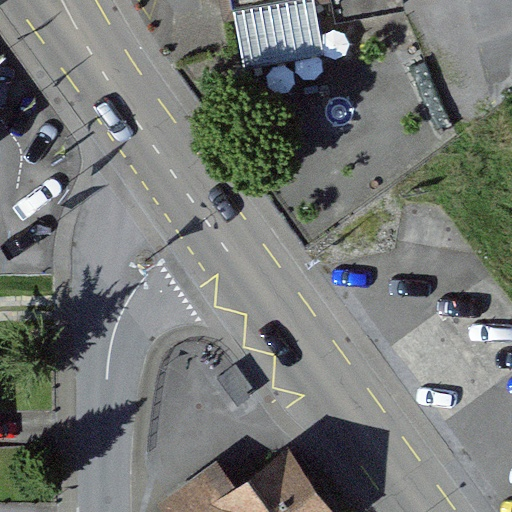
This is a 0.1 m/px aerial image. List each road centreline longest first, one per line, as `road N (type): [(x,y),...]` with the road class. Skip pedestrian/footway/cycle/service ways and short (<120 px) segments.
road 1 (secondary): [(211,219),(427,511)]
road 2 (residential): [(105,511),(116,328),(144,279),(211,219)]
road 3 (secondary): [(54,0),(211,219)]
